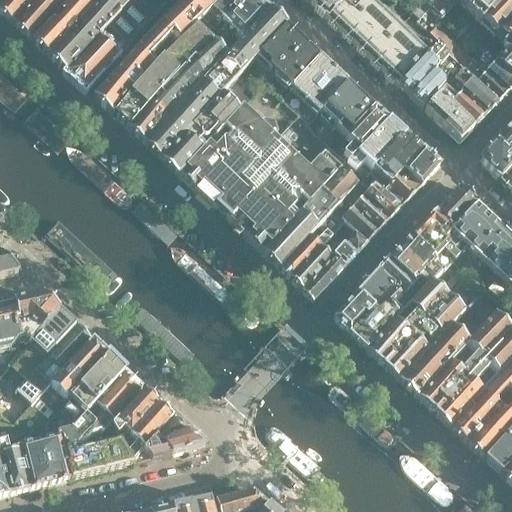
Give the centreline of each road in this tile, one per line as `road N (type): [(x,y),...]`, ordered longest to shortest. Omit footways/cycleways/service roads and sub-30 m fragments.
road 1 (residential): [(0,43),(310,333)]
road 2 (residential): [(506,511),(310,333)]
road 3 (residential): [(278,0),(460,171)]
road 4 (residential): [(44,277),(214,431)]
road 5 (residential): [(310,333),(460,171)]
road 6 (residential): [(56,511),(213,472),(238,452)]
road 7 (residential): [(214,431),(310,333)]
